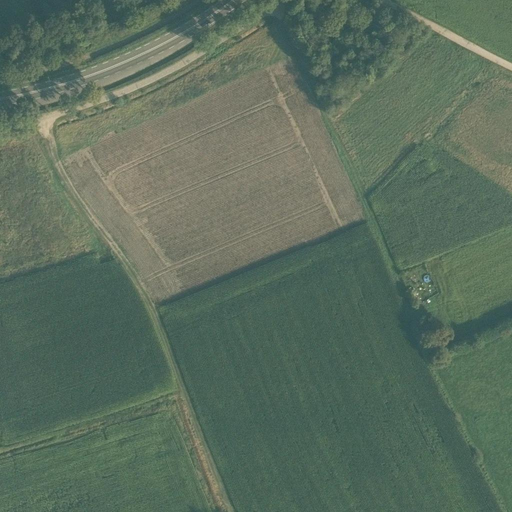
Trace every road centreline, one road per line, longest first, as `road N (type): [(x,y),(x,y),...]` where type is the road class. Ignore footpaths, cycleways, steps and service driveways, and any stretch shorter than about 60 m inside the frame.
road 1 (track): [(230,511),(165,337),(136,278),(75,197),(42,118)]
road 2 (unclassified): [(0,126),(135,87),(282,0)]
road 3 (primary): [(0,102),(140,57),(234,0)]
road 4 (track): [(378,0),(511,68)]
